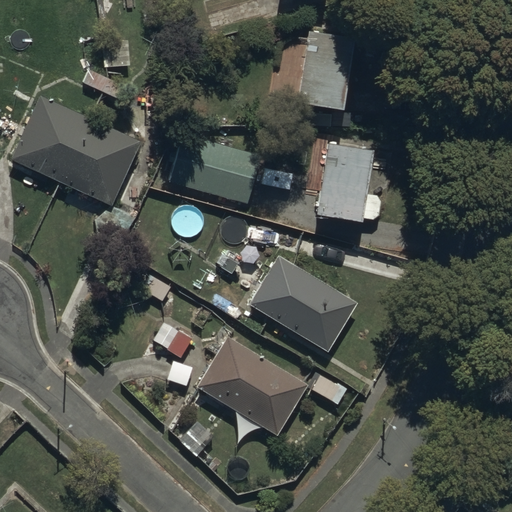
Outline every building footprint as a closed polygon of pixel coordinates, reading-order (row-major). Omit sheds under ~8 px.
[(343,111),(351,41),(306,36),(297,106),(343,111)] [(128,39),(103,39),(103,68),(128,68),(128,39)] [(8,159),(9,160),(111,205),(139,142),(114,131),(88,119),(38,96),(8,159)] [(182,131),(167,180),(246,204),(261,155),(182,131)] [(361,222),(372,148),(323,141),(313,215),(361,222)] [(260,224),(223,214),(217,236),(254,246),(260,224)] [(234,314),(250,289),(229,275),(243,254),(233,248),(218,269),(225,273),(209,297),(234,314)] [(355,302),(277,256),(248,305),(325,351),(355,302)] [(226,336),(195,386),(276,436),(307,386),(226,336)]
